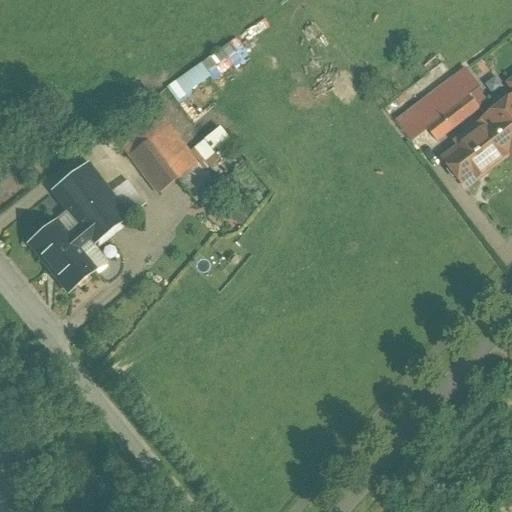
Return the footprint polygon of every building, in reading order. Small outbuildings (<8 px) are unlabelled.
[(456,78),(413,111),(397,123),(411,144),(428,132),(438,144),(480,111),(456,78)] [(511,101),(456,144),(461,150),(446,161),(467,189),(511,154),(511,101)] [(153,106),(113,136),(159,196),(197,166),(153,106)] [(81,229),(91,242),(94,246),(128,219),(88,168),(54,194),(81,229)] [(96,272),(84,258),(79,252),(91,242),(81,229),(69,239),(57,225),(30,247),(69,294),(96,272)] [(84,258),(96,272),(100,276),(108,269),(108,264),(95,249),(84,258)]
